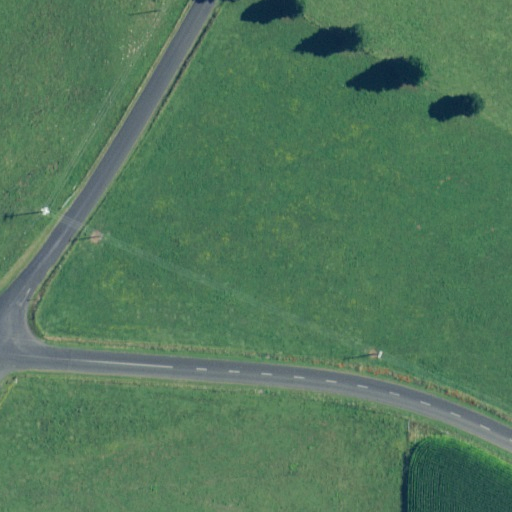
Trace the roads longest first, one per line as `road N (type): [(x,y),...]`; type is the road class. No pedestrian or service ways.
road 1 (unclassified): [(0,354),(332,381),(455,414),(511,441)]
road 2 (unclassified): [(0,321),(200,0)]
